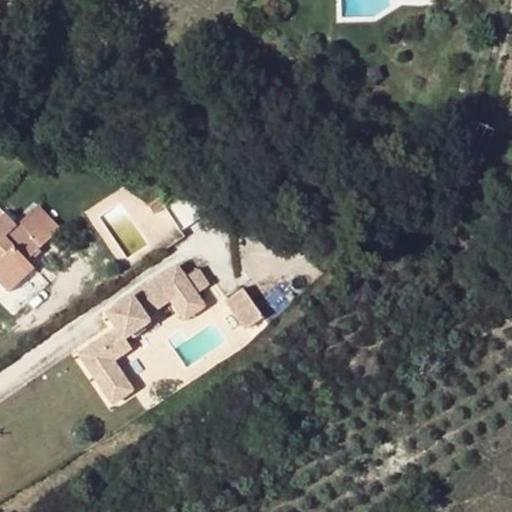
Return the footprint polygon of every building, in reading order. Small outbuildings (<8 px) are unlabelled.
[(163,206),(162,194),(147,204),(152,213),(163,206)] [(26,262),(39,250),(18,228),(5,213),(0,208),(0,285),(8,294),(33,270),(26,262)] [(39,208),(18,228),(39,250),(59,231),(39,208)] [(148,321),(144,315),(169,299),(183,319),(203,306),(195,294),(184,277),(176,265),(131,296),(106,313),(116,328),(78,354),(111,403),(131,389),(111,360),(129,349),(122,339),(123,338),(148,321)] [(198,267),(184,277),(195,294),(209,284),(198,267)] [(242,288),(224,301),(244,329),(262,317),(242,288)]
